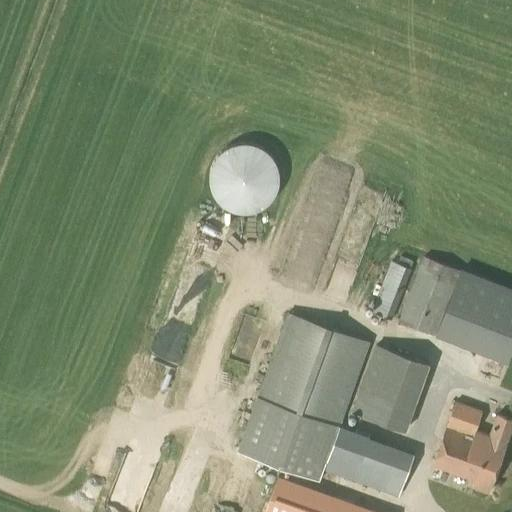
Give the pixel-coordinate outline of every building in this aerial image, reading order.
[(326,174),(313,210),(333,217),(346,181),(326,174)] [(258,272),(258,271),(258,265),(255,258),(252,252),(247,246),(242,243),(236,240),(230,238),(223,238),(216,239),(211,241),(206,244),(200,249),(197,254),(193,261),(192,267),(192,272),(192,279),(195,286),(198,291),(202,295),(207,300),(214,303),(219,304),(226,305),(231,304),(239,302),(243,299),(248,295),(252,291),(255,286),(257,279),(258,272)] [(418,272),(399,320),(434,334),(453,286),(459,270),(423,256),(418,272)] [(410,268),(413,261),(402,257),(400,263),(391,260),(371,312),(391,319),(411,269),(410,268)] [(398,495),(413,453),(339,427),(370,341),(287,312),(237,451),(319,481),(324,468),(398,495)] [(406,431),(430,364),(375,344),(351,411),(406,431)] [(455,400),(445,428),(432,466),(473,480),(471,486),(488,493),(506,442),(511,424),(511,420),(497,415),(489,436),(475,431),(482,410),(455,400)] [(128,451),(105,511),(141,511),(159,462),(128,451)] [(384,511),(277,473),(262,511),(384,511)]
